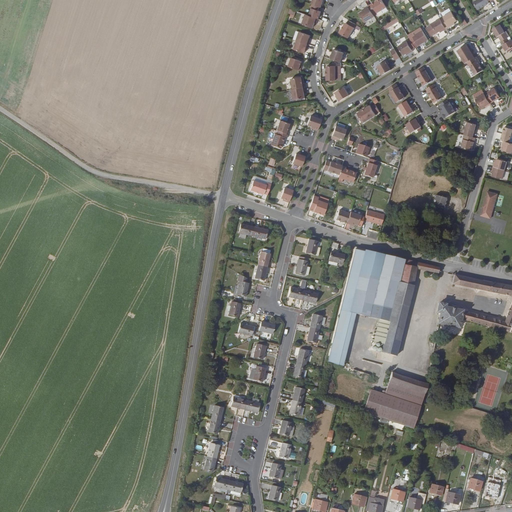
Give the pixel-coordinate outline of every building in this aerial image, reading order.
[(313,10),(311,17),(319,20),(320,20),(323,13),(320,12),(321,8),(323,9),(325,1),(324,1),(324,0),(315,0),(313,6),(314,6),(313,10)] [(382,0),(381,0),(370,7),(374,15),(377,12),(378,14),(388,8),(382,0)] [(479,11),(490,4),(487,0),(479,0),(474,3),(479,11)] [(374,15),(370,7),(366,9),(367,10),(364,12),(360,14),(366,23),(376,18),(374,15)] [(441,21),(447,30),(454,26),(453,25),(455,23),(458,22),(452,13),(441,20),(441,21)] [(318,24),(319,20),(311,17),(307,16),(304,25),(315,29),(316,23),(318,24)] [(383,31),(399,21),(396,18),(381,28),(383,31)] [(444,32),(447,30),(441,21),(433,26),(438,34),(440,32),(443,31),(444,32)] [(358,26),(350,22),(349,25),(347,24),(342,34),(350,40),(358,26)] [(499,37),(502,42),(508,39),(509,38),(501,26),(493,30),(498,38),(499,37)] [(429,41),(424,32),(414,38),(415,39),(411,41),(416,49),(429,41)] [(301,33),(299,41),(310,45),(311,41),(310,41),(311,39),(312,36),(301,33)] [(508,39),(502,42),(501,43),(507,52),(511,48),(511,40),(510,42),(508,39)] [(309,49),(310,45),(299,41),(296,50),(306,53),(307,50),(308,48),(309,49)] [(414,52),(408,42),(399,47),(404,56),(407,54),(409,53),(410,54),(414,52)] [(467,64),(476,58),(478,57),(475,53),(473,54),(471,51),(473,50),(469,45),(459,52),(464,60),(462,61),(465,65),(467,64)] [(389,51),(395,60),(399,58),(394,48),(389,51)] [(345,53),(335,50),(333,56),(332,56),(330,59),(342,63),(345,53)] [(479,62),(476,58),(467,64),(475,77),(483,72),(479,65),(478,63),(479,62)] [(303,62),(293,59),(290,68),(301,72),(303,68),(301,67),(302,66),(303,62)] [(389,65),(387,62),(378,67),(383,76),(392,71),(390,68),(388,65),(389,65)] [(337,81),(337,67),(328,67),(328,71),(328,72),(328,77),(328,81),(337,81)] [(433,82),(425,68),(416,73),(419,77),(425,87),(433,82)] [(292,80),(294,90),(306,88),(305,85),(304,85),(303,79),(292,80)] [(443,99),(435,84),(426,90),(435,104),(443,99)] [(399,89),(397,85),(389,90),(391,93),(390,93),(397,104),(405,99),(399,89)] [(306,88),(294,90),(293,90),(295,101),(306,100),(305,93),(307,93),(306,88)] [(349,96),(344,88),(336,93),(338,96),(339,98),(338,99),(340,102),(349,96)] [(496,89),(486,95),(492,104),(502,98),(496,89)] [(492,104),(486,95),(477,100),(483,110),(486,107),(488,106),(489,107),(492,105),(492,104)] [(410,107),(407,101),(399,106),(406,117),(413,112),(410,107)] [(449,104),(447,101),(441,104),(443,107),(441,109),(443,112),(444,115),(446,119),(456,113),(450,103),(449,104)] [(380,112),(375,105),(371,107),(371,106),(366,109),(362,111),(358,114),(364,123),(377,116),(376,115),(380,112)] [(321,121),(310,117),(307,126),(314,129),(314,130),(317,132),(321,121)] [(419,122),(417,118),(406,125),(412,134),(421,128),(419,124),(418,123),(419,122)] [(278,131),(288,135),(289,131),(288,131),(290,125),(281,121),(277,131),(278,131)] [(465,135),(474,138),(477,125),(469,123),(465,135)] [(345,131),(335,127),(331,139),(335,140),(335,138),(342,140),(345,131)] [(501,141),(504,142),(510,143),(511,135),(511,129),(505,128),(503,134),(501,141)] [(288,135),(278,131),(277,135),(275,134),(271,145),(281,149),(285,138),(286,139),(288,135)] [(474,138),(465,135),(462,147),(473,150),(476,138),(474,138)] [(511,143),(510,143),(504,142),(503,146),(504,146),(503,151),(511,153),(511,143)] [(368,148),(358,144),(355,154),(365,158),(368,148)] [(301,156),(296,154),(293,164),(302,167),(305,156),(302,155),(301,156)] [(376,162),(368,159),(367,163),(363,175),(371,178),(376,162)] [(494,167),(506,170),(508,162),(497,159),(497,162),(496,164),(495,163),(494,167)] [(323,169),(339,175),(342,166),(331,162),(326,161),(323,169)] [(342,166),(339,175),(338,177),(339,178),(343,179),(353,183),(356,173),(345,169),(346,167),(342,166)] [(506,170),(494,167),(493,171),(494,171),(493,176),(504,179),(506,170)] [(273,178),(280,180),(282,175),(275,172),(273,178)] [(266,185),(253,181),(250,190),(254,192),(258,193),(263,195),(263,194),(267,195),(271,184),(267,183),(266,185)] [(293,191),(284,188),(280,199),(283,199),(285,200),(285,202),(288,203),(293,191)] [(485,190),(480,216),(491,218),(497,193),(485,190)] [(446,199),(435,195),(432,207),(443,210),(446,199)] [(318,197),(313,196),(308,210),(316,213),(319,214),(322,215),(326,204),(317,201),(318,197)] [(334,219),(345,223),(348,214),(338,210),(334,219)] [(363,221),(380,225),(383,214),(365,210),(363,221)] [(349,213),(348,214),(345,223),(348,224),(349,223),(352,224),(355,225),(358,216),(349,213)] [(254,236),(256,227),(243,224),(240,233),(254,236)] [(409,229),(401,226),(396,245),(404,247),(409,229)] [(270,231),(256,227),(254,236),(267,240),(270,231)] [(319,241),(310,239),(307,252),(316,255),(318,247),(319,241)] [(340,244),(335,241),(330,260),(343,264),(346,255),(338,253),(340,244)] [(366,252),(356,250),(349,276),(339,322),(347,324),(349,319),(367,323),(371,306),(386,311),(387,306),(392,307),(403,261),(383,256),(366,252)] [(260,264),(268,266),(271,253),(264,251),(263,251),(260,264)] [(309,257),(301,255),(300,259),(299,259),(296,272),(305,274),(307,265),(309,257)] [(417,263),(404,260),(403,261),(392,307),(387,306),(386,311),(384,319),(385,320),(384,324),(374,322),(372,328),(378,329),(374,343),(372,352),(395,358),(410,293),(416,268),(417,263)] [(265,280),(268,266),(260,264),(257,278),(265,280)] [(439,268),(425,265),(423,270),(438,273),(439,271),(439,268)] [(249,277),(242,273),(240,280),(242,281),(238,294),(247,296),(250,283),(247,282),(249,277)] [(511,285),(506,284),(478,280),(455,275),(453,284),(511,296),(511,298),(506,321),(464,310),(444,307),(445,304),(439,303),(437,312),(440,313),(437,324),(457,327),(460,319),(493,327),(511,332),(511,285)] [(290,296),(303,299),(305,290),(292,287),(290,296)] [(319,293),(305,290),(303,299),(316,303),(319,293)] [(242,303),(233,301),(229,314),(239,317),(242,303)] [(330,304),(323,310),(326,313),(333,308),(330,304)] [(312,313),(309,326),(318,328),(322,315),(312,313)] [(275,325),(262,322),(260,330),(273,334),(275,325)] [(254,327),(240,323),(238,332),(251,335),(254,327)] [(318,328),(309,326),(306,339),(315,341),(318,328)] [(372,328),(366,326),(362,340),(374,343),(378,329),(372,328)] [(266,345),(257,342),(254,356),(263,358),(266,345)] [(296,362),(305,365),(308,352),(299,350),(296,362)] [(302,378),(305,365),(296,362),(292,375),(302,378)] [(265,369),(257,366),(253,380),(262,382),(265,369)] [(427,383),(391,373),(388,382),(424,393),(427,384),(427,383)] [(424,393),(388,382),(385,395),(420,406),(424,393)] [(295,387),(292,400),(301,402),(304,389),(295,387)] [(372,415),(376,416),(382,394),(371,390),(364,412),(372,415)] [(382,394),(376,416),(383,418),(389,420),(407,425),(414,428),(420,406),(385,395),(382,394)] [(231,407),(245,410),(247,401),(241,399),(235,397),(234,397),(231,407)] [(337,403),(319,398),(318,401),(336,406),(337,403)] [(300,407),(301,402),(292,400),(288,413),(298,415),(298,414),(300,407)] [(247,401),(245,410),(257,413),(259,404),(253,402),(247,401)] [(211,418),(220,420),(224,407),(214,405),(211,418)] [(217,434),(220,420),(211,418),(207,432),(217,434)] [(290,424),(282,422),(278,435),(287,437),(287,436),(289,428),(290,424)] [(460,442),(441,436),(440,439),(459,445),(460,442)] [(209,443),(206,456),(215,458),(218,445),(209,443)] [(289,446),(281,443),(278,457),(286,459),(289,446)] [(215,458),(206,456),(205,460),(203,469),(212,471),(215,458)] [(280,465),(272,463),(268,476),(277,478),(280,465)] [(213,485),(226,489),(228,480),(215,476),(213,485)] [(482,480),(471,477),(468,486),(480,490),(482,480)] [(228,480),(226,489),(230,490),(239,492),(241,484),(228,480)] [(444,486),(432,482),(429,491),(442,494),(444,486)] [(500,488),(488,485),(485,495),(497,498),(500,488)] [(280,488),(272,486),(268,499),(276,501),(280,488)] [(404,491),(393,488),(391,497),(401,500),(404,491)] [(460,495),(449,491),(446,500),(457,504),(460,495)] [(425,494),(418,492),(416,499),(409,497),(407,506),(418,509),(420,503),(423,504),(425,494)] [(364,496),(353,493),(351,502),(361,505),(364,496)] [(326,502),(314,499),(312,508),(323,511),(326,502)] [(380,511),(382,506),(369,502),(366,511),(367,511),(380,511)]
